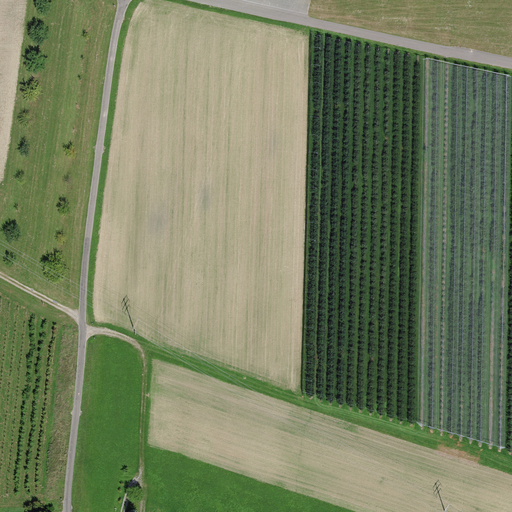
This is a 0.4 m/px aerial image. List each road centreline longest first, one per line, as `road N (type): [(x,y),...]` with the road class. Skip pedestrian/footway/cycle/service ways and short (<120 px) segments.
road 1 (unclassified): [(67,511),(90,226),(124,0)]
road 2 (track): [(0,275),(83,326),(133,341),(140,352),(142,460),(124,511)]
road 3 (unclassified): [(209,0),(511,64)]
